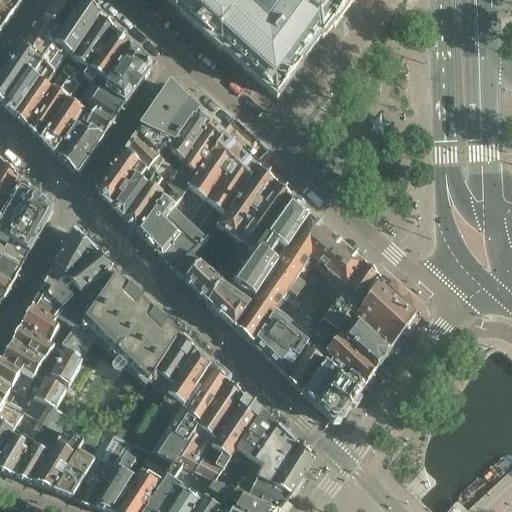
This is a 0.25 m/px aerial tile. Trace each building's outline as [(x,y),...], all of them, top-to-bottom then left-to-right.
[(0,0),(0,27),(4,29),(14,15),(14,14),(23,0),(0,0)] [(62,35),(82,6),(74,0),(52,0),(56,2),(44,20),(62,35)] [(277,101),(301,68),(299,67),(320,38),(322,40),(332,26),(334,27),(354,0),(165,0),(180,13),(179,15),(221,52),(222,51),(277,101)] [(72,62),(99,22),(82,6),(62,35),(42,64),(48,69),(54,74),(65,57),(72,62)] [(42,64),(62,35),(44,20),(23,49),(36,59),(42,64)] [(79,89),(84,80),(115,37),(99,22),(72,62),(80,67),(75,75),(67,69),(63,76),(79,89)] [(106,86),(130,51),(115,37),(84,80),(93,86),(97,80),(106,86)] [(0,104),(3,107),(36,59),(23,49),(0,83),(0,104)] [(125,109),(149,75),(150,75),(150,74),(150,73),(150,72),(150,71),(150,70),(150,69),(149,69),(148,68),(130,51),(106,86),(110,89),(105,95),(125,109)] [(48,69),(42,64),(36,59),(3,107),(14,118),(48,69)] [(26,129),(52,92),(46,87),(55,75),(54,74),(48,69),(14,118),(26,129)] [(41,143),(68,104),(79,89),(63,76),(52,92),(26,129),(41,143)] [(169,156),(197,116),(197,115),(197,116),(188,107),(171,90),(142,131),(143,131),(137,139),(138,141),(158,160),(164,152),(169,156)] [(125,109),(105,95),(99,91),(91,103),(92,104),(116,123),(125,109)] [(55,157),(80,121),(85,115),(68,104),(41,143),(55,157)] [(92,104),(85,115),(80,121),(104,140),(116,123),(92,104)] [(168,189),(210,128),(197,116),(169,156),(163,165),(153,179),(161,185),(168,189)] [(77,178),(104,140),(80,121),(55,157),(73,175),(77,178)] [(173,213),(188,191),(223,140),(210,128),(168,189),(162,197),(136,235),(162,262),(182,241),(164,225),(173,213)] [(163,165),(158,160),(138,141),(137,139),(126,155),(139,168),(146,174),(152,180),(153,179),(163,165)] [(183,243),(242,158),(223,140),(188,191),(204,203),(188,227),(173,213),(164,225),(182,241),(183,243)] [(111,210),(139,168),(126,155),(97,196),(111,210)] [(224,219),(257,172),(242,158),(183,243),(195,253),(205,243),(196,234),(212,210),(224,219)] [(0,210),(16,182),(17,181),(1,166),(0,167),(0,210)] [(123,222),(144,192),(137,187),(146,174),(139,168),(111,210),(123,222)] [(253,259),(291,204),(257,172),(224,219),(219,227),(253,259)] [(136,235),(162,197),(156,193),(161,185),(153,179),(152,180),(144,192),(123,222),(136,235)] [(9,244),(35,199),(21,185),(20,186),(20,187),(0,221),(0,243),(7,248),(9,244)] [(29,256),(50,219),(52,215),(35,199),(9,244),(29,256)] [(253,301),(257,295),(309,220),(291,204),(253,259),(233,288),(253,301)] [(341,338),(353,320),(379,283),(363,267),(329,237),(309,220),(257,295),(272,308),(285,289),(291,294),(300,281),(299,280),(309,265),(328,282),(327,284),(342,297),(323,326),(341,338)] [(96,260),(73,236),(55,269),(68,281),(96,260)] [(188,260),(195,253),(183,243),(182,241),(162,262),(175,275),(188,260)] [(0,258),(20,272),(29,256),(9,244),(7,248),(4,253),(0,249),(0,258)] [(0,280),(11,288),(20,272),(0,258),(0,280)] [(82,297),(111,275),(98,260),(96,260),(68,281),(60,287),(72,302),(74,304),(82,298),(82,297)] [(185,284),(199,269),(188,260),(175,275),(185,284)] [(72,302),(60,287),(68,281),(55,269),(40,296),(61,311),(72,302)] [(223,289),(199,269),(185,284),(209,307),(223,289)] [(85,326),(115,279),(111,275),(82,297),(82,298),(74,304),(63,312),(57,321),(75,331),(80,334),(85,326)] [(178,341),(115,279),(85,326),(149,388),(178,341)] [(11,288),(0,280),(0,309),(11,289),(11,288)] [(390,352),(415,317),(379,284),(379,283),(353,320),(389,354),(389,353),(390,352)] [(234,331),(249,308),(248,307),(229,294),(223,289),(209,307),(234,331)] [(277,312),(272,308),(257,295),(253,301),(248,307),(249,308),(234,331),(253,348),(277,312)] [(61,311),(40,296),(33,308),(55,324),(57,321),(63,312),(61,311)] [(58,330),(53,327),(55,324),(33,308),(21,328),(50,346),(58,330)] [(286,381),(312,342),(277,312),(253,348),(286,381)] [(389,354),(353,320),(341,338),(340,340),(376,373),(389,354)] [(376,373),(340,340),(341,338),(323,326),(314,338),(322,344),(328,339),(335,344),(329,353),(327,359),(345,375),(363,391),(376,373)] [(43,364),(52,349),(21,329),(0,365),(31,383),(40,368),(42,364),(43,364)] [(84,362),(95,342),(80,334),(75,331),(63,350),(82,361),(84,362)] [(312,342),(286,381),(301,396),(327,359),(329,353),(321,348),(322,344),(314,338),(312,342)] [(173,390),(194,356),(193,354),(179,341),(178,341),(149,388),(135,412),(153,424),(166,402),(156,397),(164,384),(173,390)] [(65,389),(82,361),(63,350),(47,378),(61,386),(65,389)] [(154,458),(209,370),(194,356),(173,390),(166,402),(153,424),(135,412),(118,441),(134,449),(129,457),(143,466),(150,456),(153,458),(154,458)] [(327,359),(301,396),(302,396),(319,412),(345,375),(327,359)] [(31,383),(0,365),(0,385),(12,393),(23,399),(29,388),(31,383)] [(173,467),(227,386),(214,374),(159,461),(173,467)] [(350,411),(359,399),(358,398),(362,392),(363,391),(345,375),(319,412),(332,426),(340,425),(350,410),(350,411)] [(51,411),(65,389),(61,386),(58,391),(43,382),(38,393),(32,401),(33,401),(51,411)] [(214,486),(261,416),(244,401),(227,386),(173,467),(194,477),(214,486)] [(0,458),(15,433),(33,401),(32,401),(38,393),(29,388),(23,399),(12,393),(15,397),(10,407),(5,404),(0,412),(0,458)] [(0,412),(5,404),(10,394),(0,389),(0,412)] [(31,487),(62,434),(70,420),(51,411),(33,401),(15,433),(32,443),(28,449),(31,451),(15,481),(31,487)] [(246,478),(277,431),(261,416),(214,486),(234,495),(246,478)] [(267,488),(294,448),(277,431),(246,478),(267,488)] [(0,475),(15,481),(31,451),(28,449),(32,443),(15,433),(0,458),(0,475)] [(53,495),(84,447),(62,434),(31,487),(32,487),(53,495)] [(72,502),(102,456),(84,447),(53,495),(72,502)] [(310,475),(306,472),(308,470),(312,465),(294,448),(267,488),(289,497),(289,498),(291,499),(292,499),(293,499),(294,498),(310,475)] [(144,511),(173,467),(159,461),(154,458),(153,458),(136,484),(117,511),(144,511)] [(97,511),(117,511),(136,484),(127,478),(132,470),(124,465),(110,486),(94,511),(97,511)] [(169,511),(180,496),(181,497),(194,477),(173,467),(144,511),(169,511)] [(180,496),(169,511),(197,511),(201,505),(207,497),(214,486),(194,477),(181,497),(180,496)] [(94,511),(110,486),(92,478),(75,503),(94,511)] [(290,511),(296,504),(289,499),(289,498),(289,497),(267,488),(246,478),(234,495),(272,511),(290,511)] [(272,511),(234,495),(214,486),(207,497),(226,508),(223,511),(272,511)]
